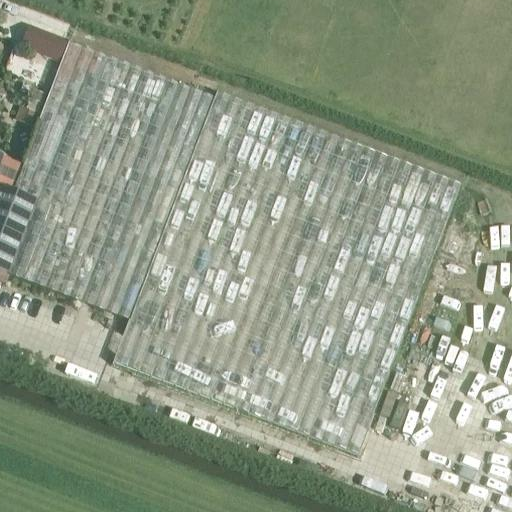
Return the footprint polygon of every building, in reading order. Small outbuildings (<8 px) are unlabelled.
[(65,43),(31,30),(23,50),(60,64),(67,44),(65,43)] [(460,192),(72,45),(17,191),(3,185),(1,189),(0,188),(0,270),(132,320),(115,367),(358,458),(460,192)] [(20,108),(15,122),(32,129),(37,115),(20,108)] [(446,281),(465,290),(484,249),(465,240),(446,281)] [(446,297),(460,304),(465,295),(451,288),(446,297)] [(439,306),(430,328),(452,337),(460,315),(439,306)] [(98,332),(110,316),(100,309),(88,324),(98,332)] [(50,334),(45,345),(66,353),(70,342),(50,334)] [(455,362),(460,351),(438,342),(433,353),(455,362)] [(451,425),(457,405),(448,403),(442,423),(451,425)] [(429,428),(433,420),(415,412),(411,421),(429,428)] [(507,454),(511,447),(511,442),(492,429),(485,439),(507,454)] [(478,462),(498,468),(501,458),(482,452),(478,462)] [(413,484),(431,491),(439,470),(421,463),(413,484)]
